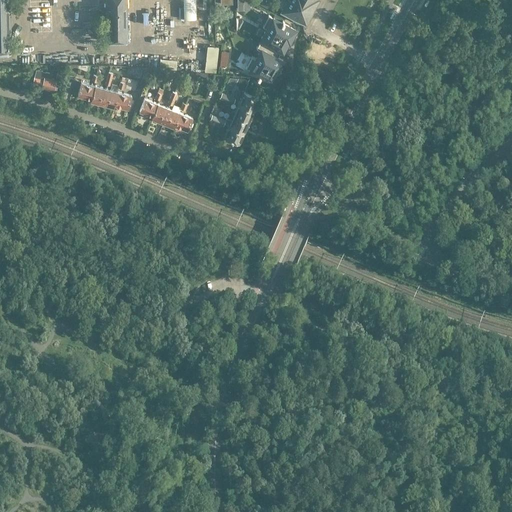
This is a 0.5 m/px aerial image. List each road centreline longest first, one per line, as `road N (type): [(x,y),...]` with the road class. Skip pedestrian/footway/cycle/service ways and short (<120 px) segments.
road 1 (secondary): [(215,511),(213,415),(305,204)]
road 2 (unclassified): [(305,204),(0,91)]
road 3 (unknown): [(260,185),(245,192),(0,98)]
road 4 (unknown): [(278,292),(282,305),(232,422),(232,511)]
road 5 (secondary): [(311,192),(414,0)]
road 6 (unclassified): [(424,255),(311,192)]
